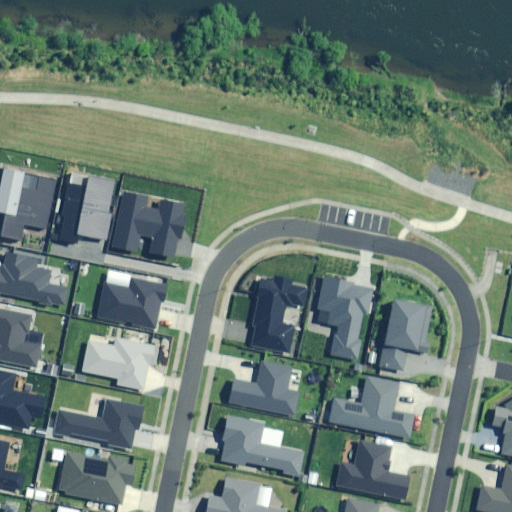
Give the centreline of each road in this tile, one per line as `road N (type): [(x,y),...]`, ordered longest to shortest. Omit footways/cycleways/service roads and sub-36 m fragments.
road 1 (residential): [(164,511),(211,283),(238,246),(259,235),(304,228),(429,258),(467,308),(465,362)]
road 2 (residential): [(465,362),(434,511)]
